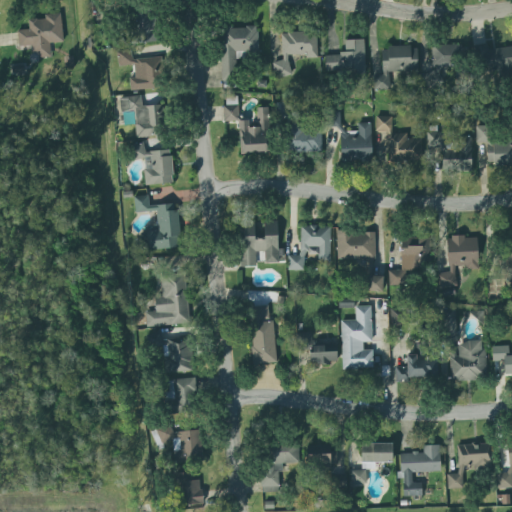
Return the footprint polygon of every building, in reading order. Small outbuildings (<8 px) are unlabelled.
[(66,42),(64,13),(47,14),(48,18),(31,19),(31,29),(20,30),(21,46),(33,45),(34,59),(53,58),(52,43),(66,42)] [(219,27),(231,27),(231,29),(245,29),(245,26),(256,27),(256,32),(258,32),(258,58),(246,58),(235,58),(235,81),(221,81),(219,27)] [(284,61),(276,61),(277,77),(292,77),(291,56),(319,56),(318,32),(283,33),(284,61)] [(366,39),(347,40),(347,54),(328,54),(328,72),(367,71),(366,39)] [(472,44),(489,42),(489,49),(511,46),(511,74),(500,76),(499,69),(475,72),(472,44)] [(433,68),(463,69),(463,45),(434,44),(433,68)] [(384,48),(385,75),(374,76),(375,90),(391,89),(391,71),(421,70),(421,46),(384,48)] [(132,90),(167,88),(165,56),(133,59),(133,49),(119,50),(120,66),(136,65),(137,77),(131,78),(132,90)] [(139,138),(166,136),(163,105),(143,106),(142,96),(121,98),(122,112),(137,111),(139,138)] [(223,106),(237,106),(238,116),(242,120),(248,121),(248,129),(257,129),(255,109),(267,108),(269,153),(240,155),(238,123),(237,121),(224,121),(223,106)] [(424,139),(409,139),(409,134),(394,134),(394,116),(377,117),(377,131),(389,131),(389,161),(424,160),(424,139)] [(342,135),(343,159),(375,158),(374,123),(360,123),(360,135),(342,135)] [(291,126),(291,152),(324,152),(323,125),(291,126)] [(511,133),(511,134),(511,139),(494,139),(494,126),(478,126),(478,143),(489,143),(489,163),(511,163),(511,133)] [(475,169),(476,145),(446,145),(447,133),(428,132),(428,153),(446,153),(446,168),(475,169)] [(142,143),(129,148),(132,162),(144,158),(145,163),(145,170),(143,170),(145,187),(162,187),(172,184),(171,177),(173,177),(171,157),(170,157),(169,151),(159,153),(149,152),(149,153),(145,153),(142,143)] [(137,213),(158,211),(160,231),(150,232),(152,250),(182,248),(178,204),(151,205),(150,196),(136,196),(137,213)] [(243,267),(258,266),(257,252),(266,251),(266,263),(283,262),(283,249),(282,249),(281,220),(265,221),(266,232),(258,232),(258,226),(242,226),(243,267)] [(318,262),(329,262),(330,228),(318,227),(317,226),(309,226),(309,227),(300,227),(299,252),(300,252),(298,256),(287,256),(287,271),(303,271),(303,257),(305,252),(307,252),(307,255),(318,255),(318,262)] [(336,232),(336,260),(365,259),(365,263),(368,262),(366,278),(365,293),(382,294),(383,278),(370,278),(373,261),(374,261),(374,232),(336,232)] [(400,237),(429,237),(430,261),(404,261),(404,285),(387,286),(387,271),(401,270),(400,237)] [(457,288),(457,269),(481,269),(481,237),(452,237),(452,273),(441,273),(441,288),(457,288)] [(160,277),(184,275),(189,323),(146,326),(144,312),(155,311),(154,297),(162,296),(160,277)] [(338,301),(355,301),(355,307),(371,307),(372,343),(362,344),(363,352),(372,352),(373,369),(342,371),(340,321),(354,321),(354,309),(338,309),(338,301)] [(272,322),(276,363),(252,366),(247,325),(254,325),(253,322),(251,322),(249,309),(267,307),(269,320),(259,321),(259,324),(272,322)] [(392,328),(408,327),(408,308),(391,309),(392,328)] [(169,372),(193,371),(192,338),(168,339),(169,372)] [(340,363),(341,345),(325,345),(325,340),(313,340),(313,363),(340,363)] [(452,381),(487,380),(486,342),(459,342),(459,355),(451,355),(452,381)] [(406,358),(416,357),(416,345),(424,344),(424,355),(435,355),(437,380),(410,381),(410,383),(395,384),(395,368),(407,368),(406,358)] [(508,346),(491,347),(492,362),(503,361),(504,377),(511,376),(511,357),(504,358),(503,355),(509,355),(508,346)] [(196,379),(175,379),(175,413),(195,413),(196,379)] [(202,430),(172,433),(172,429),(160,430),(160,440),(173,439),(174,462),(204,460),(202,430)] [(300,463),(300,440),(276,440),(277,466),(263,467),(263,487),(282,487),(282,464),(300,463)] [(511,442),(507,443),(509,467),(510,466),(506,474),(495,475),(497,490),(511,488),(511,476),(511,473),(511,442)] [(361,444),(391,443),(391,462),(361,462),(361,444)] [(459,445),(460,474),(449,474),(449,489),(465,488),(465,468),(494,467),(493,444),(459,445)] [(443,472),(442,445),(425,445),(425,453),(403,453),(404,496),(425,496),(424,483),(414,483),(414,472),(443,472)] [(307,451),(308,469),(330,468),(330,464),(336,464),(336,450),(307,451)] [(350,471),(365,469),(367,484),(351,485),(350,471)] [(182,472),(181,504),(203,505),(204,480),(195,480),(195,473),(182,472)] [(330,475),(331,484),(346,484),(345,474),(330,475)]
